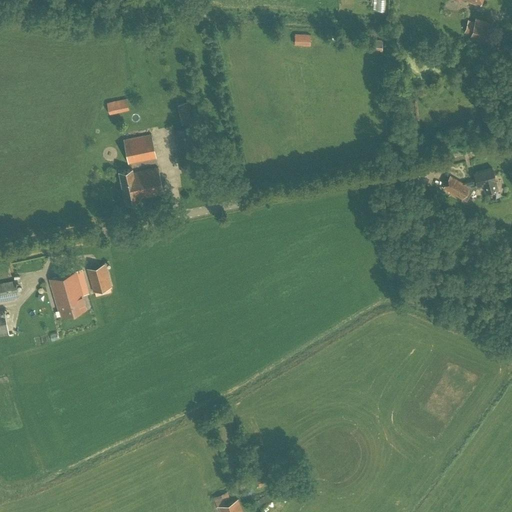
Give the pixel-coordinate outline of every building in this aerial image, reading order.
[(474,22),(468,20),(467,23),(463,33),(470,35),(469,39),(477,42),(478,39),(487,42),(492,26),(475,21),(474,22)] [(310,45),(310,34),(294,34),(294,45),(310,45)] [(359,39),(358,51),(382,52),(383,40),(359,39)] [(109,115),(129,110),(126,98),(106,102),(109,115)] [(181,124),(192,122),(187,102),(177,104),(181,124)] [(181,173),(202,168),(194,128),(173,132),(181,173)] [(128,164),(156,158),(151,133),(123,139),(128,164)] [(163,193),(158,167),(133,172),(132,169),(118,171),(125,204),(139,201),(138,199),(163,193)] [(475,179),(478,188),(483,187),(484,193),(498,189),(496,183),(492,167),(473,173),(475,179)] [(478,188),(475,179),(463,183),(450,175),(443,188),(466,201),(473,189),(478,188)] [(93,292),(112,287),(105,264),(86,269),(93,292)] [(61,317),(86,309),(82,296),(83,295),(76,271),(49,279),(58,310),(59,310),(61,317)] [(0,300),(18,297),(15,281),(0,283),(0,300)] [(0,336),(9,334),(4,311),(0,311),(0,336)] [(260,487),(276,479),(268,462),(251,470),(260,487)] [(234,472),(242,468),(239,463),(231,467),(234,472)] [(284,478),(299,477),(297,464),(283,465),(284,478)] [(226,492),(213,498),(217,508),(218,508),(219,511),(243,511),(238,499),(231,502),(227,492),(226,492)] [(261,511),(264,511),(273,506),(272,500),(268,495),(267,494),(254,504),(255,505),(248,510),(249,511),(257,511),(260,510),(261,511)]
